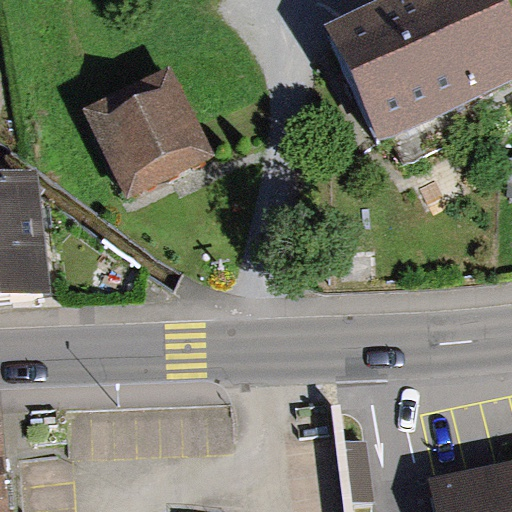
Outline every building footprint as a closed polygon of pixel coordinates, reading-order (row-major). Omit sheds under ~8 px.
[(393,0),(327,32),(382,146),(511,83),(511,14),(505,0),(393,0)] [(171,74),(83,118),(128,207),(216,163),(171,74)] [(0,308),(53,303),(39,180),(0,185),(0,308)] [(343,252),(344,282),(378,281),(377,252),(343,252)] [(0,404),(0,511),(9,511),(1,404),(0,404)] [(511,511),(511,470),(432,488),(436,511),(511,511)]
